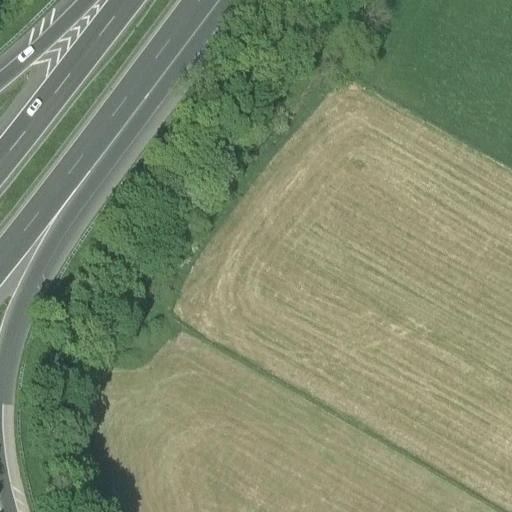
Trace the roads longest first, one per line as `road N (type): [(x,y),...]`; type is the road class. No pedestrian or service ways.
road 1 (motorway): [(0,359),(56,238),(214,0)]
road 2 (motorway): [(0,261),(204,0)]
road 3 (motorway): [(132,0),(0,163)]
road 4 (motorway): [(93,0),(0,90)]
